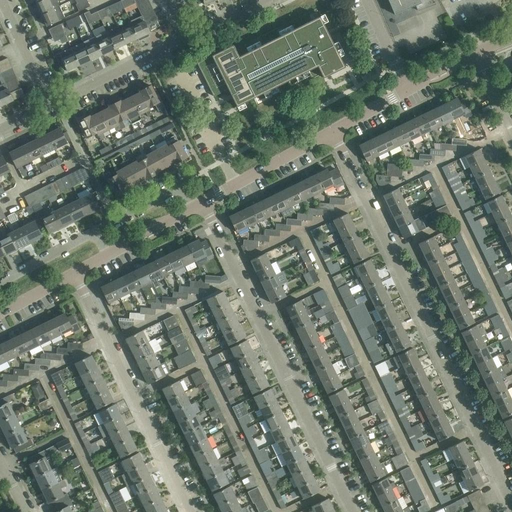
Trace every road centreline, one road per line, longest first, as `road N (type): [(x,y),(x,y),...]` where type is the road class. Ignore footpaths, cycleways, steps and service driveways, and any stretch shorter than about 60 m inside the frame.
road 1 (residential): [(511,504),(333,131)]
road 2 (residential): [(353,511),(202,202)]
road 3 (residential): [(190,511),(73,272)]
road 4 (residential): [(50,107),(189,38)]
road 5 (residential): [(73,272),(202,202)]
road 6 (residential): [(177,70),(235,184)]
